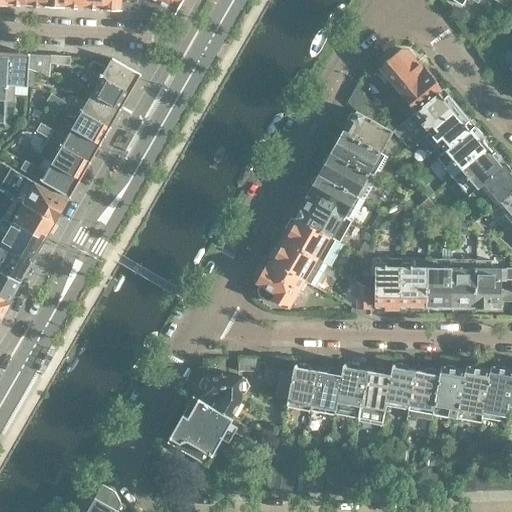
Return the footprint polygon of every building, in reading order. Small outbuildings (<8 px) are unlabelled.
[(103,9),(103,0),(83,0),(84,8),(103,9)] [(103,0),(103,9),(103,10),(122,11),(122,10),(122,6),(122,0),(103,0)] [(122,0),(122,6),(122,10),(161,13),(161,4),(176,14),(184,0),(122,0)] [(385,73),(384,74),(398,90),(424,69),(422,67),(424,65),(419,59),(417,61),(408,51),(403,50),(394,57),(389,56),(383,61),(383,66),(381,68),(385,73)] [(0,52),(0,122),(5,123),(5,117),(6,101),(6,85),(8,85),(10,53),(0,52)] [(6,85),(6,101),(5,117),(12,117),(14,117),(15,95),(27,96),(27,86),(28,86),(29,69),(29,54),(10,53),(8,85),(6,85)] [(29,69),(38,73),(49,76),(51,63),(51,55),(29,54),(29,69)] [(51,55),(51,63),(70,66),(71,56),(51,55)] [(93,61),(89,69),(102,76),(102,75),(131,92),(141,75),(114,59),(111,64),(110,63),(106,68),(93,61)] [(38,73),(29,69),(28,86),(35,87),(38,73)] [(97,84),(92,93),(121,110),(131,92),(102,75),(102,76),(89,69),(84,76),(97,84)] [(424,69),(398,90),(402,96),(397,100),(396,106),(407,118),(415,111),(442,90),(430,76),(432,74),(427,69),(426,71),(424,69)] [(415,111),(413,114),(404,121),(398,127),(393,131),(396,135),(409,126),(410,128),(415,124),(425,135),(457,109),(447,97),(450,95),(444,88),(442,90),(415,111)] [(69,103),(52,94),(44,91),(40,97),(47,101),(77,119),(72,128),(101,145),(111,127),(69,103)] [(73,95),(69,103),(111,127),(121,110),(92,93),(86,103),(73,95)] [(366,116),(375,109),(369,101),(357,111),(366,116)] [(375,109),(366,116),(371,119),(374,121),(383,114),(377,107),(375,109)] [(457,109),(425,135),(441,155),(446,151),(445,150),(475,125),(469,119),(467,121),(457,109)] [(349,123),(344,132),(378,151),(381,153),(393,132),(392,131),(374,121),(371,119),(366,116),(357,111),(356,113),(350,114),(347,119),(349,123)] [(41,122),(36,130),(91,162),(101,145),(72,128),(66,137),(54,131),(41,122)] [(393,131),(398,127),(393,122),(388,126),(393,131)] [(446,151),(441,155),(437,158),(453,176),(488,146),(483,140),(484,136),(475,125),(445,150),(446,151)] [(91,162),(36,130),(29,126),(25,133),(32,137),(31,139),(45,146),(50,149),(45,159),(80,179),(91,162)] [(337,145),(332,153),(377,178),(389,157),(381,153),(378,151),(344,132),(343,134),(338,135),(335,141),(337,145)] [(21,138),(18,143),(26,148),(29,142),(21,138)] [(488,146),(453,176),(469,195),(472,193),(480,187),(503,167),(502,166),(507,163),(498,152),(495,153),(488,146)] [(325,166),(321,174),(364,199),(377,178),(332,153),(331,155),(329,154),(327,154),(322,163),(323,165),(325,166)] [(33,165),(28,173),(41,181),(66,195),(66,194),(70,197),(80,179),(45,159),(39,168),(33,165)] [(26,160),(21,168),(21,169),(28,173),(33,165),(26,160)] [(480,187),(472,193),(488,211),(489,211),(495,205),(494,204),(511,188),(511,168),(511,169),(507,163),(502,166),(503,167),(480,187)] [(314,187),(309,194),(353,219),(364,199),(321,174),(319,176),(315,177),(311,183),(314,187)] [(27,177),(15,198),(56,221),(68,201),(62,198),(62,197),(35,181),(35,182),(27,177)] [(495,205),(489,211),(497,220),(501,217),(508,226),(511,222),(511,188),(494,204),(495,205)] [(301,208),(295,218),(304,222),(340,242),(353,219),(309,194),(307,197),(303,198),(299,204),(301,208)] [(15,198),(3,218),(43,241),(54,222),(55,223),(56,221),(15,198)] [(428,199),(415,210),(440,219),(443,217),(428,199)] [(392,200),(386,212),(394,216),(404,206),(392,200)] [(405,207),(404,222),(413,223),(414,211),(405,207)] [(0,243),(31,262),(43,241),(3,218),(0,216),(0,243)] [(452,224),(465,229),(469,226),(461,217),(452,224)] [(289,230),(284,238),(324,260),(330,250),(333,251),(339,241),(304,222),(295,218),(294,220),(291,218),(285,228),(289,230)] [(475,220),(469,226),(465,229),(477,234),(483,229),(475,220)] [(272,258),(271,260),(316,285),(329,263),(284,238),(278,249),(274,247),(269,257),(272,258)] [(358,253),(371,261),(373,248),(364,243),(358,253)] [(0,270),(20,282),(31,262),(0,244),(0,270)] [(511,248),(508,245),(503,249),(510,255),(511,253),(511,248)] [(375,266),(375,296),(375,305),(386,305),(386,309),(399,309),(399,305),(400,305),(401,258),(376,257),(375,266)] [(401,258),(400,305),(410,306),(410,309),(425,310),(425,306),(427,306),(427,258),(401,258)] [(427,258),(427,306),(430,306),(433,308),(439,308),(440,306),(450,306),(451,259),(427,258)] [(451,259),(450,306),(461,306),(464,308),(471,309),(473,306),(476,306),(477,259),(451,259)] [(492,260),(477,259),(476,306),(479,306),(481,309),(487,309),(489,307),(501,307),(501,299),(502,280),(506,280),(507,279),(511,278),(511,268),(503,268),(502,268),(492,268),(492,260)] [(306,280),(271,260),(260,280),(261,284),(257,290),(259,299),(268,301),(273,299),(287,307),(290,306),(294,301),(301,289),(306,280)] [(0,297),(8,302),(20,282),(0,270),(0,297)] [(369,279),(359,274),(356,278),(366,284),(369,279)] [(356,278),(356,308),(371,309),(371,287),(366,284),(356,278)] [(0,319),(9,303),(8,302),(0,297),(0,319)] [(242,359),(242,370),(258,370),(258,359),(242,359)] [(288,401),(289,401),(287,406),(310,411),(311,405),(319,370),(311,369),(312,367),(310,365),(303,363),(296,363),(295,364),(292,376),(288,401)] [(334,409),(333,413),(358,418),(367,370),(361,369),(351,363),(344,364),(342,370),(341,370),(334,409)] [(392,365),(385,405),(407,409),(415,370),(408,369),(409,366),(402,363),(393,364),(392,365)] [(367,370),(358,418),(359,418),(358,422),(380,427),(384,410),(385,405),(392,365),(391,370),(380,368),(374,371),(367,370)] [(435,405),(433,414),(457,418),(459,409),(458,409),(465,372),(458,370),(455,366),(446,365),(440,367),(440,370),(434,405),(435,405)] [(459,409),(457,418),(481,423),(482,417),(483,414),(482,414),(490,368),(489,372),(483,371),(480,366),(472,365),(466,368),(465,372),(458,409),(459,409)] [(490,368),(482,414),(483,414),(482,417),(507,421),(508,416),(507,416),(511,386),(511,371),(507,370),(505,366),(495,365),(490,368)] [(319,370),(311,405),(310,411),(332,415),(334,409),(341,370),(329,368),(326,370),(325,371),(319,370)] [(415,370),(407,409),(433,414),(435,405),(434,405),(440,370),(428,368),(423,370),(423,371),(415,370)] [(288,401),(292,376),(279,373),(274,398),(288,401)] [(204,395),(201,400),(232,418),(242,401),(242,394),(246,393),(250,385),(246,378),(243,377),(243,376),(205,375),(200,384),(204,395)] [(232,418),(201,400),(199,399),(188,417),(183,414),(170,436),(180,443),(188,440),(191,442),(186,452),(192,456),(207,465),(212,455),(222,438),(229,442),(235,432),(245,438),(251,429),(233,419),(232,418)] [(465,457),(473,457),(477,436),(470,435),(465,457)] [(260,463),(271,465),(274,444),(264,442),(265,438),(254,436),(250,457),(261,459),(260,463)] [(271,465),(266,490),(279,491),(280,490),(287,448),(287,446),(274,444),(271,465)] [(287,448),(280,490),(293,492),(300,452),(287,448)] [(398,463),(396,474),(408,472),(408,450),(401,449),(398,463)] [(443,458),(429,455),(427,468),(442,464),(443,458)] [(375,464),(372,478),(396,474),(398,463),(388,462),(387,465),(375,464)] [(331,466),(327,486),(346,483),(348,469),(331,466)] [(348,469),(346,483),(372,478),(369,467),(349,469),(348,469)] [(497,468),(485,469),(486,491),(498,490),(497,468)] [(510,468),(497,468),(498,490),(511,490),(510,468)] [(305,469),(302,491),(321,494),(324,471),(305,469)] [(459,470),(461,492),(474,491),(473,469),(459,470)] [(485,469),(473,469),(474,491),(486,491),(485,469)] [(95,498),(87,511),(121,511),(125,505),(120,502),(120,501),(115,491),(103,484),(95,498)]
